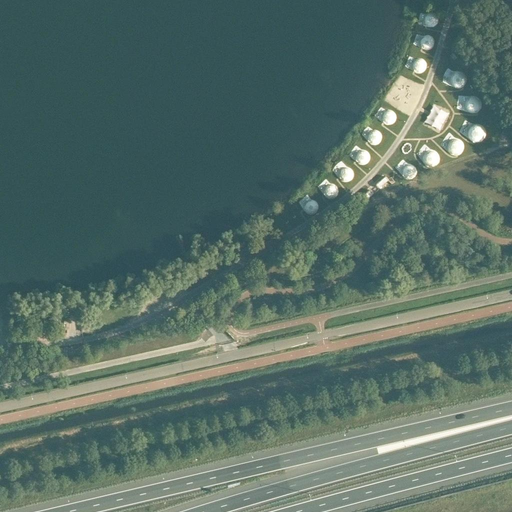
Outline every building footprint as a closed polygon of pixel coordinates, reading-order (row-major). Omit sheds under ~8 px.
[(427,13),(425,16),(424,19),(424,22),(426,25),(429,26),(432,27),(435,26),(437,23),(438,20),(438,17),(436,14),(434,13),(430,12),(427,13)] [(423,37),(421,39),(420,42),(420,45),(422,48),(424,49),(428,50),(431,49),(433,46),(434,43),(434,40),(432,37),(429,36),(426,35),(423,37)] [(415,60),(413,62),(412,65),(412,68),(414,71),(417,73),(420,73),(423,72),(425,69),(426,66),(426,63),(424,61),(421,59),(418,59),(415,60)] [(455,74),(453,76),(452,79),(452,82),(454,85),(456,87),(460,87),(463,86),(465,83),(466,80),(466,77),(464,74),(461,73),(458,72),(455,74)] [(469,98),(467,101),(466,104),(466,107),(468,109),(470,111),(474,112),(477,110),(479,108),(480,105),(480,102),(478,99),(475,97),(472,97),(469,98)] [(385,111),(383,113),(382,116),(382,120),(384,122),(387,124),(390,124),(393,123),(395,121),(396,118),(396,115),(394,112),(391,110),(388,110),(385,111)] [(473,125),(470,127),(469,131),(469,135),(470,138),(473,140),(477,141),(481,141),(484,138),(485,135),(485,131),(484,128),(481,125),(477,124),(473,125)] [(371,131),(368,133),(367,136),(368,140),(370,142),(372,144),(375,144),(379,143),(381,141),(382,138),(381,135),(380,132),(377,130),(374,130),(371,131)] [(452,141),(450,143),(449,146),(449,149),(451,152),(454,154),(457,154),(460,153),(462,151),(463,147),(463,144),(461,142),(458,140),(455,140),(452,141)] [(359,151),(356,153),(355,156),(356,159),(358,162),(360,164),(364,164),(367,163),(369,161),(370,158),(369,155),(368,152),(365,150),(362,150),(359,151)] [(427,153),(425,155),(424,158),(424,161),(426,164),(429,166),(432,166),(435,165),(437,163),(438,160),(438,156),(436,154),(433,152),(430,152),(427,153)] [(405,166),(403,168),(402,171),(402,175),(404,177),(407,179),(410,179),(413,178),(415,176),(416,173),(416,170),(414,167),(411,165),(408,165),(405,166)] [(342,168),(340,171),(339,174),(339,177),(341,180),(344,181),(347,182),(350,180),(352,178),(353,175),(353,172),(351,169),(348,168),(345,167),(342,168)] [(327,185),(324,187),(323,190),(324,193),(326,196),(328,198),(332,198),(335,197),(337,195),(338,192),(337,189),(336,186),(333,184),(330,184),(327,185)] [(307,200),(305,203),(304,206),(304,209),(306,212),(309,213),(312,214),(315,212),(317,210),(318,207),(318,204),(316,201),(313,200),(310,199),(307,200)]
